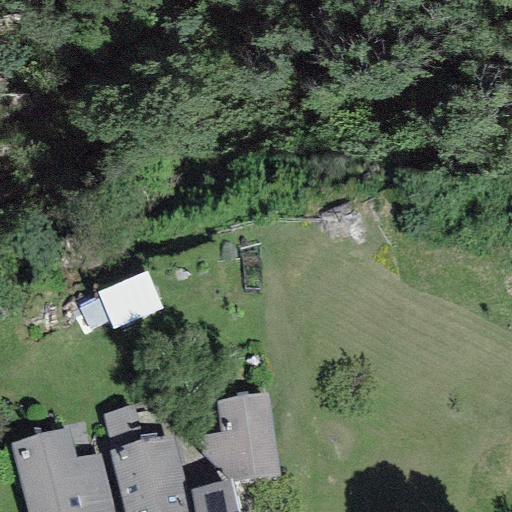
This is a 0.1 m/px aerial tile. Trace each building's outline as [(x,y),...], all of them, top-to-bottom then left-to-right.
[(267,399),(215,406),(219,437),(199,440),(201,458),(229,456),(236,485),(279,480),(267,399)] [(134,409),(102,418),(108,439),(140,430),(134,409)] [(68,434),(10,450),(26,511),(114,511),(99,458),(76,463),(68,434)] [(190,511),(173,440),(109,457),(123,511),(190,511)] [(233,511),(229,489),(190,497),(193,511),(233,511)]
